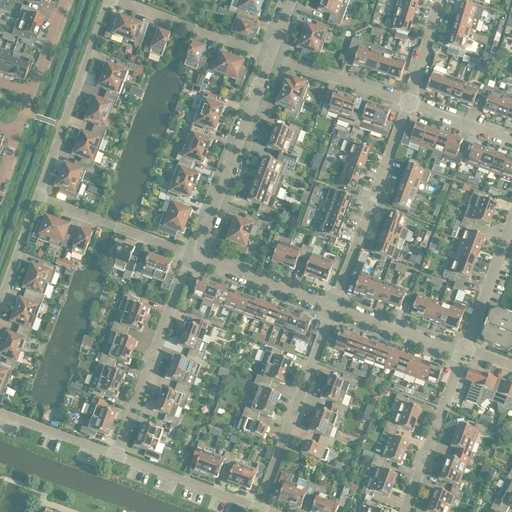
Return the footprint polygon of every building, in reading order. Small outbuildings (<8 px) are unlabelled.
[(50,0),(24,0),(24,1),(47,9),(50,0)] [(228,12),(237,15),(247,18),(248,13),(258,17),(260,12),(259,11),(262,5),(248,0),(239,0),(236,8),(230,6),(228,12)] [(340,25),(342,19),(346,8),(323,0),(321,0),(318,11),(330,15),(328,21),(340,25)] [(323,0),(346,8),(349,0),(323,0)] [(414,14),(417,3),(406,0),(399,0),(397,9),(414,14)] [(456,15),(474,20),(477,9),(460,4),(456,15)] [(20,11),(17,21),(40,29),(44,20),(38,18),(35,17),(37,11),(22,6),(20,11)] [(411,24),(414,14),(397,9),(394,19),(411,24)] [(112,35),(123,39),(130,21),(124,18),(124,17),(119,15),(117,21),(111,19),(104,37),(111,40),(112,35)] [(255,21),(247,18),(237,15),(230,33),(253,41),(256,34),(257,35),(259,29),(253,27),(255,21)] [(471,30),(474,20),(456,15),(453,25),(471,30)] [(408,35),(411,24),(394,19),(391,30),(408,35)] [(13,30),(12,36),(22,39),(28,41),(30,42),(30,41),(31,37),(33,37),(37,39),(40,29),(17,21),(13,30)] [(137,23),(130,21),(123,39),(134,43),(133,46),(140,49),(144,36),(139,34),(142,24),(137,22),(137,23)] [(304,31),(301,37),(323,45),(329,28),(317,23),(315,29),(305,25),(303,30),(304,31)] [(468,41),(471,30),(453,25),(450,36),(468,41)] [(143,52),(161,58),(170,35),(163,33),(163,32),(158,30),(156,36),(150,34),(143,52)] [(473,42),(468,41),(450,36),(447,47),(470,53),(473,42)] [(316,62),(323,45),(301,37),(299,43),(298,43),(296,48),(302,50),(300,56),(316,62)] [(357,66),(365,69),(372,46),(352,39),(347,54),(355,57),(352,66),(357,68),(357,66)] [(192,44),(184,67),(201,73),(208,55),(202,53),(205,47),(199,45),(199,46),(192,44)] [(365,69),(376,73),(384,50),(372,46),(365,69)] [(112,49),(110,55),(116,58),(118,52),(112,49)] [(376,73),(387,77),(394,59),(395,54),(384,50),(376,73)] [(0,61),(0,72),(5,75),(12,55),(4,52),(0,61)] [(5,75),(15,78),(23,55),(13,52),(12,55),(5,75)] [(339,57),(338,59),(339,60),(340,60),(341,60),(341,61),(342,61),(343,61),(344,61),(345,60),(345,59),(346,56),(347,56),(347,55),(347,54),(346,54),(346,53),(345,53),(344,53),(343,52),(342,52),(341,52),(341,53),(340,54),(340,55),(339,55),(339,56),(339,57)] [(214,73),(225,77),(232,58),(225,56),(226,55),(220,53),(216,63),(211,61),(206,73),(212,75),(214,73)] [(23,55),(15,78),(24,81),(28,71),(30,72),(33,62),(31,62),(32,59),(23,55)] [(130,55),(128,61),(134,63),(136,58),(130,55)] [(136,58),(134,63),(141,66),(143,60),(136,58)] [(238,60),(232,58),(225,77),(236,81),(234,85),(240,88),(247,70),(241,68),(244,61),(238,59),(238,60)] [(405,62),(394,59),(387,77),(395,79),(395,80),(399,82),(405,62)] [(104,70),(102,76),(123,84),(128,71),(137,74),(139,67),(127,63),(126,66),(117,62),(115,68),(105,64),(103,69),(104,70)] [(438,94),(444,76),(446,71),(437,68),(435,69),(433,70),(433,71),(426,91),(430,92),(430,91),(438,94)] [(106,91),(105,96),(117,101),(123,84),(102,76),(99,82),(98,82),(96,87),(106,91)] [(195,87),(200,89),(204,78),(199,76),(195,87)] [(456,80),(444,76),(438,94),(449,98),(456,80)] [(280,94),(299,101),(302,102),(308,84),(289,77),(287,83),(284,82),(282,87),(283,87),(280,94)] [(467,84),(456,80),(449,98),(460,102),(467,84)] [(479,88),(467,84),(460,102),(468,105),(467,106),(472,108),(479,88)] [(488,112),(495,115),(503,93),(485,87),(481,97),(487,99),(483,112),(487,113),(488,112)] [(132,88),(129,93),(141,98),(143,92),(132,88)] [(327,113),(338,117),(345,97),(334,93),(330,106),(324,104),(320,116),(326,118),(327,113)] [(495,115),(506,119),(511,104),(511,96),(503,93),(495,115)] [(197,111),(200,112),(219,119),(221,113),(222,113),(224,108),(214,104),(216,99),(204,94),(197,111)] [(295,119),(298,113),(300,114),(304,103),(302,102),(299,101),(280,94),(278,100),(277,100),(275,105),(285,109),(283,115),(295,119)] [(115,107),(117,101),(105,96),(103,101),(92,98),(90,103),(92,103),(89,110),(108,117),(112,106),(115,107)] [(356,100),(345,97),(338,117),(337,122),(353,127),(357,115),(352,113),(356,100)] [(178,104),(175,112),(182,114),(185,107),(178,104)] [(363,117),(357,115),(353,127),(370,133),(371,128),(378,108),(367,104),(363,117)] [(378,108),(371,128),(382,131),(381,136),(387,138),(391,126),(385,124),(389,111),(378,108)] [(104,128),(108,117),(89,110),(87,116),(86,116),(84,121),(94,125),(92,130),(104,135),(107,129),(104,128)] [(197,111),(191,128),(203,133),(205,128),(216,131),(218,126),(216,126),(219,119),(200,112),(197,111)] [(409,143),(421,147),(427,129),(420,127),(420,125),(416,124),(409,143)] [(275,126),(271,137),(295,146),(302,129),(290,125),(288,130),(275,126)] [(191,128),(185,145),(206,153),(209,147),(210,147),(212,142),(202,138),(203,133),(191,128)] [(421,147),(432,151),(438,133),(427,129),(421,147)] [(102,141),(104,135),(92,130),(90,135),(80,132),(78,137),(79,137),(77,144),(95,151),(99,140),(102,141)] [(339,131),(336,138),(348,142),(351,135),(339,131)] [(450,137),(438,133),(432,151),(443,156),(450,137)] [(279,153),(277,158),(295,164),(297,159),(291,157),(295,146),(271,137),(267,148),(279,153)] [(457,140),(450,137),(443,156),(442,159),(459,166),(463,155),(457,153),(462,141),(458,139),(457,140)] [(369,151),(352,145),(347,143),(343,154),(348,155),(365,162),(369,151)] [(98,152),(95,151),(77,144),(74,150),(73,150),(71,155),(81,159),(80,164),(75,162),(74,162),(92,169),(98,152)] [(204,160),(206,153),(185,145),(182,154),(178,153),(175,161),(179,162),(191,167),(193,161),(203,165),(205,160),(204,160)] [(466,164),(478,168),(484,150),(477,148),(477,146),(473,145),(466,164)] [(496,154),(484,150),(478,168),(489,172),(496,154)] [(507,158),(496,154),(489,172),(500,177),(507,158)] [(361,172),(365,162),(348,155),(345,166),(361,172)] [(263,159),(259,170),(283,179),(287,168),(293,170),(295,164),(277,158),(275,163),(263,159)] [(511,160),(507,158),(500,177),(511,181),(511,180),(511,160)] [(62,169),(59,176),(81,184),(87,167),(92,169),(74,162),(73,167),(62,164),(60,169),(62,169)] [(189,172),(191,167),(179,162),(172,179),(194,187),(196,181),(197,181),(199,176),(189,172)] [(407,165),(403,176),(420,182),(427,184),(430,174),(418,169),(413,167),(407,165)] [(358,182),(361,172),(345,166),(341,176),(358,182)] [(259,170),(255,180),(280,189),(283,179),(259,170)] [(82,184),(81,184),(59,176),(57,182),(56,182),(54,187),(60,189),(58,195),(76,202),(82,184)] [(354,193),(358,182),(341,176),(337,186),(354,193)] [(417,192),(420,182),(403,176),(400,186),(417,192)] [(191,194),(194,187),(172,179),(168,192),(167,193),(167,194),(166,196),(183,202),(178,200),(180,195),(190,199),(192,194),(191,194)] [(255,180),(251,190),(276,199),(280,189),(255,180)] [(413,202),(417,192),(400,186),(396,196),(419,204),(413,202)] [(160,194),(158,198),(158,199),(159,200),(160,200),(161,200),(162,201),(163,201),(165,202),(167,203),(169,203),(171,199),(166,197),(166,196),(167,194),(167,193),(168,192),(166,192),(166,191),(164,191),(163,191),(163,190),(161,190),(160,192),(160,193),(160,194)] [(270,216),(276,199),(251,190),(247,201),(260,206),(258,211),(270,216)] [(468,207),(492,216),(496,205),(484,200),(486,195),(474,191),(468,207)] [(335,192),(331,203),(348,209),(352,199),(335,192)] [(181,207),(183,202),(166,196),(166,197),(171,199),(169,203),(165,215),(186,223),(189,216),(190,217),(192,211),(181,207)] [(419,204),(396,196),(392,207),(407,212),(407,214),(414,216),(419,204)] [(344,219),(348,209),(331,203),(326,201),(322,211),(327,213),(344,219)] [(488,227),(492,216),(468,207),(462,224),(474,228),(476,223),(488,227)] [(340,229),(344,219),(327,213),(323,223),(340,229)] [(390,213),(386,223),(403,230),(407,219),(390,213)] [(186,223),(165,215),(163,214),(157,232),(175,238),(177,233),(183,235),(185,230),(184,229),(186,223)] [(38,220),(31,238),(28,237),(26,243),(35,246),(37,240),(49,245),(57,221),(51,219),(51,218),(46,216),(44,222),(38,220)] [(233,224),(230,230),(249,237),(253,226),(256,227),(258,221),(246,216),(243,222),(233,218),(231,223),(233,224)] [(65,251),(66,251),(73,233),(72,233),(71,237),(66,235),(69,225),(64,223),(64,224),(57,221),(49,245),(60,249),(61,247),(66,249),(65,251)] [(336,240),(340,229),(323,223),(319,234),(330,238),(336,240)] [(386,223),(382,233),(399,240),(403,230),(386,223)] [(472,233),(474,228),(462,224),(455,240),(460,242),(480,249),(484,238),(472,233)] [(78,235),(73,233),(66,251),(83,257),(92,234),(85,232),(85,231),(80,229),(78,235)] [(245,248),(249,237),(230,230),(228,236),(227,236),(225,241),(235,245),(233,251),(245,255),(247,249),(245,248)] [(382,233),(378,244),(400,252),(404,241),(399,240),(382,233)] [(271,262),(282,266),(290,246),(291,242),(275,235),(270,247),(276,249),(271,262)] [(460,242),(457,252),(476,259),(480,249),(460,242)] [(385,258),(391,260),(396,262),(400,252),(378,244),(375,254),(380,256),(385,258)] [(116,248),(113,257),(115,258),(111,268),(124,273),(122,279),(129,281),(130,278),(135,265),(136,263),(129,261),(134,249),(130,247),(129,248),(122,245),(121,249),(116,248)] [(298,258),(303,260),(308,248),(302,246),(300,250),(290,246),(282,266),(294,270),(298,258)] [(304,274),(315,278),(322,259),(312,255),(313,250),(308,248),(303,260),(309,262),(304,274)] [(457,252),(453,262),(473,269),(476,259),(457,252)] [(152,279),(160,259),(153,257),(153,256),(149,254),(143,270),(138,268),(133,279),(140,281),(142,275),(152,279)] [(322,259),(315,278),(326,282),(331,270),(336,272),(341,260),(335,258),(333,263),(322,259)] [(57,259),(55,264),(66,269),(70,270),(72,265),(57,259)] [(169,292),(173,281),(166,278),(171,262),(167,261),(166,262),(160,259),(152,279),(162,283),(160,289),(169,292)] [(29,271),(27,277),(48,285),(50,286),(57,268),(39,262),(37,267),(30,265),(28,270),(29,271)] [(358,294),(365,297),(372,279),(368,277),(368,275),(362,273),(365,265),(357,262),(351,278),(358,281),(353,294),(357,295),(358,294)] [(473,269),(453,262),(449,273),(444,271),(442,277),(454,281),(456,276),(468,281),(473,269)] [(66,269),(64,274),(71,277),(73,272),(70,270),(66,269)] [(28,291),(26,296),(42,302),(48,285),(27,277),(25,283),(23,283),(21,288),(28,291)] [(365,297),(376,301),(383,283),(372,279),(365,297)] [(202,301),(209,284),(198,280),(196,284),(194,283),(191,290),(194,291),(192,297),(202,301)] [(376,301),(388,305),(394,287),(383,283),(376,301)] [(202,301),(212,304),(219,287),(209,284),(202,301)] [(212,304),(223,308),(229,291),(219,287),(212,304)] [(406,291),(394,287),(388,305),(395,308),(395,309),(399,311),(406,291)] [(223,308),(233,312),(239,295),(229,291),(223,308)] [(124,314),(144,321),(146,315),(147,315),(149,311),(134,305),(136,299),(124,295),(118,312),(124,314)] [(233,312),(243,316),(249,299),(239,295),(233,312)] [(36,319),(42,302),(26,296),(24,301),(18,299),(16,304),(17,304),(14,311),(36,319)] [(415,315),(422,318),(429,300),(417,296),(410,315),(415,316),(415,315)] [(243,316),(253,319),(260,303),(249,299),(243,316)] [(422,318),(434,322),(440,304),(429,300),(422,318)] [(253,319),(263,323),(269,306),(260,303),(253,319)] [(453,303),(452,308),(445,326),(452,329),(452,330),(456,332),(465,308),(453,303)] [(434,322),(445,326),(452,308),(440,304),(434,322)] [(263,323),(274,327),(280,310),(269,306),(263,323)] [(478,343),(486,346),(507,354),(507,355),(511,357),(511,316),(495,310),(496,309),(490,307),(487,313),(489,313),(478,343)] [(274,327),(284,331),(290,314),(280,310),(274,327)] [(30,336),(36,319),(14,311),(12,317),(11,317),(9,322),(19,326),(17,331),(30,336)] [(112,328),(123,332),(125,327),(141,333),(142,328),(141,328),(144,321),(124,314),(120,324),(114,322),(112,328)] [(284,331),(294,334),(300,318),(290,314),(284,331)] [(300,318),(294,334),(305,338),(307,333),(309,334),(312,327),(309,326),(311,322),(300,318)] [(182,335),(202,343),(204,337),(210,339),(214,328),(192,320),(190,326),(185,324),(183,328),(185,329),(182,335)] [(48,323),(45,331),(51,334),(54,325),(48,323)] [(123,332),(112,328),(110,334),(116,337),(112,347),(132,354),(134,347),(135,348),(137,343),(121,337),(123,332)] [(27,342),(30,336),(17,331),(15,336),(5,333),(3,338),(4,338),(2,345),(21,352),(25,341),(27,342)] [(344,353),(350,336),(339,332),(338,336),(335,335),(332,342),(335,343),(333,349),(344,353)] [(202,361),(204,355),(208,345),(202,343),(182,335),(180,342),(178,342),(177,346),(192,352),(191,357),(202,361)] [(360,340),(350,336),(344,353),(354,357),(360,340)] [(354,357),(364,360),(370,343),(360,340),(354,357)] [(364,360),(374,364),(380,347),(370,343),(364,360)] [(0,363),(17,370),(19,364),(16,363),(21,352),(2,345),(0,350),(0,357),(7,360),(5,365),(0,363)] [(100,361),(111,365),(113,360),(129,366),(130,361),(129,361),(132,354),(112,347),(108,357),(102,354),(100,361)] [(374,364),(384,368),(390,351),(380,347),(374,364)] [(261,364),(267,367),(287,374),(289,367),(290,368),(292,363),(276,358),(278,352),(267,348),(261,364)] [(384,368),(394,372),(401,355),(390,351),(384,368)] [(394,372),(405,375),(411,358),(401,355),(394,372)] [(202,361),(191,357),(189,362),(173,357),(171,361),(173,361),(170,368),(196,378),(200,368),(206,370),(208,363),(202,361)] [(421,362),(411,358),(405,375),(415,379),(421,362)] [(100,379),(105,381),(120,387),(122,380),(123,380),(125,376),(109,370),(111,365),(100,361),(94,377),(100,379)] [(431,366),(421,362),(415,379),(425,383),(431,366)] [(0,382),(4,384),(8,373),(10,374),(12,369),(17,370),(0,363),(0,382)] [(219,372),(218,375),(218,376),(220,376),(221,376),(221,377),(222,377),(223,378),(225,378),(226,378),(227,376),(227,375),(228,373),(228,372),(228,371),(229,371),(229,370),(229,369),(230,368),(231,365),(230,365),(227,364),(226,364),(225,364),(225,365),(224,366),(224,367),(223,369),(222,369),(221,368),(221,369),(220,369),(220,370),(219,371),(219,372)] [(431,366),(425,383),(436,387),(438,381),(441,382),(443,375),(440,374),(442,370),(431,366)] [(287,374),(267,367),(263,377),(257,374),(255,381),(266,385),(268,380),(284,386),(285,381),(284,381),(287,374)] [(178,390),(190,394),(196,378),(170,368),(168,375),(166,374),(165,379),(180,385),(178,390)] [(465,402),(477,406),(488,377),(479,373),(478,375),(475,374),(476,372),(469,370),(465,380),(472,383),(465,402)] [(325,388),(345,395),(348,386),(355,388),(357,381),(346,377),(344,382),(328,377),(326,381),(328,381),(325,388)] [(488,377),(477,406),(480,407),(487,401),(492,402),(499,383),(496,382),(497,380),(488,377)] [(105,381),(100,379),(96,389),(90,387),(88,394),(99,398),(101,392),(117,398),(118,394),(117,393),(120,387),(105,381)] [(255,399),(275,407),(277,400),(278,400),(280,396),(264,390),(266,385),(255,381),(253,387),(259,389),(255,399)] [(501,415),(511,385),(503,382),(502,384),(499,383),(492,402),(497,404),(498,414),(501,415)] [(511,385),(501,415),(503,416),(510,409),(511,409),(511,385)] [(334,410),(345,414),(347,408),(341,405),(345,395),(325,388),(323,395),(322,395),(320,399),(335,405),(334,410)] [(68,389),(66,395),(74,398),(76,392),(68,389)] [(184,410),(188,400),(190,394),(178,390),(177,395),(161,389),(159,394),(161,394),(158,401),(178,408),(184,410)] [(397,415),(416,422),(420,411),(406,405),(408,400),(396,396),(394,402),(400,405),(397,415)] [(243,413),(254,418),(256,412),(272,418),(273,414),(272,413),(275,407),(255,399),(251,409),(245,407),(243,413)] [(92,400),(86,416),(92,419),(112,426),(114,419),(115,419),(117,415),(101,409),(103,404),(92,400)] [(178,408),(158,401),(156,407),(154,407),(153,411),(168,417),(166,423),(178,427),(180,420),(174,418),(178,408)] [(215,411),(214,412),(215,413),(217,414),(218,413),(218,412),(219,412),(219,411),(220,411),(221,410),(222,410),(223,410),(224,407),(223,406),(218,404),(217,404),(217,406),(216,407),(216,408),(216,409),(215,411)] [(367,405),(362,419),(369,422),(375,407),(367,405)] [(25,406),(22,413),(27,415),(30,409),(25,406)] [(313,421),(333,428),(336,418),(343,420),(345,414),(334,410),(332,415),(316,409),(314,414),(316,414),(313,421)] [(237,411),(234,417),(241,419),(243,413),(237,411)] [(254,418),(243,413),(241,419),(243,420),(239,431),(263,440),(265,433),(266,433),(268,429),(252,423),(254,418)] [(384,429),(396,433),(398,428),(412,433),(416,422),(397,415),(393,424),(387,422),(384,429)] [(112,426),(92,419),(86,416),(80,433),(91,437),(93,432),(109,437),(110,433),(109,433),(112,426)] [(321,443),(333,447),(335,440),(329,438),(333,428),(313,421),(311,428),(309,427),(308,432),(323,437),(321,443)] [(141,429),(139,436),(158,443),(162,433),(168,435),(171,429),(159,424),(157,430),(142,424),(140,429),(141,429)] [(459,425),(455,436),(473,443),(477,433),(483,435),(486,429),(475,425),(473,430),(459,425)] [(384,447),(404,454),(408,443),(394,438),(396,433),(384,429),(382,435),(388,437),(384,447)] [(158,443),(139,436),(136,443),(135,442),(133,447),(149,452),(147,458),(158,462),(161,455),(155,453),(158,443)] [(465,452),(463,458),(474,462),(476,455),(470,453),(473,443),(455,436),(450,447),(465,452)] [(333,447),(321,443),(320,448),(304,442),(302,446),(303,447),(301,454),(324,463),(329,452),(331,452),(333,447)] [(194,470),(206,475),(213,455),(203,451),(205,445),(199,443),(191,463),(197,465),(194,470)] [(404,454),(384,447),(381,457),(375,455),(372,461),(384,465),(386,460),(400,466),(404,454)] [(222,464),(227,466),(232,455),(225,452),(223,459),(213,455),(206,475),(217,479),(222,464)] [(227,483),(238,487),(246,467),(247,463),(237,460),(238,457),(232,455),(227,466),(232,468),(227,483)] [(447,457),(442,469),(462,476),(465,466),(471,468),(474,462),(463,458),(461,463),(447,457)] [(384,465),(372,461),(370,468),(376,470),(372,480),(392,487),(396,476),(382,471),(384,465)] [(255,471),(246,467),(238,487),(249,491),(255,476),(260,478),(264,467),(258,464),(255,471)] [(460,482),(462,476),(442,469),(438,480),(453,485),(451,490),(462,494),(466,484),(460,482)] [(289,505),(296,486),(286,482),(288,476),(282,473),(277,485),(283,487),(277,501),(289,505)] [(511,475),(509,474),(501,490),(511,495),(511,475)] [(392,487),(372,480),(369,490),(363,488),(360,494),(372,498),(374,493),(388,498),(392,487)] [(306,489),(296,486),(289,505),(300,509),(305,495),(310,497),(314,485),(308,483),(306,489)] [(310,511),(323,511),(329,498),(323,495),(325,489),(314,485),(310,497),(315,499),(310,511)] [(435,490),(430,501),(450,509),(454,499),(460,501),(462,494),(451,490),(449,495),(435,490)] [(493,505),(503,511),(506,506),(511,509),(511,495),(501,490),(493,505)] [(338,501),(329,498),(323,511),(335,511),(338,507),(343,509),(347,497),(341,495),(338,501)] [(368,509),(366,511),(379,511),(374,510),(376,504),(364,500),(362,507),(368,509)] [(448,511),(450,509),(430,501),(426,511),(448,511)]
